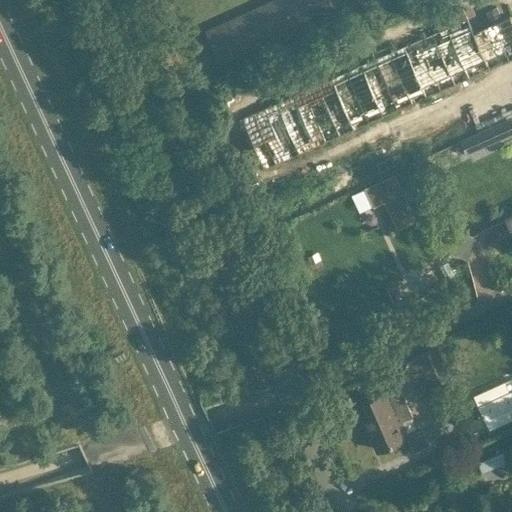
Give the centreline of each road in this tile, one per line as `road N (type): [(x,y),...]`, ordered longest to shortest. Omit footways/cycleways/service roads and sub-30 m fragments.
road 1 (primary): [(0,8),(222,511)]
road 2 (residential): [(293,394),(127,0)]
road 3 (residential): [(511,295),(293,394)]
road 4 (residential): [(339,511),(293,394)]
